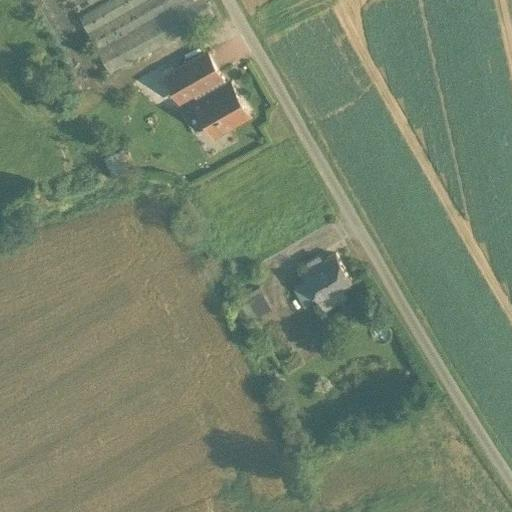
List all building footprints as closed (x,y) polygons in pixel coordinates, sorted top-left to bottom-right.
[(71,0),(77,9),(93,0),(71,0)] [(208,0),(104,0),(77,15),(110,72),(217,14),(208,0)] [(167,75),(179,96),(220,73),(208,52),(167,75)] [(249,111),(231,80),(196,100),(214,132),(249,111)] [(125,149),(107,154),(113,175),(131,170),(125,149)] [(302,277),(314,297),(348,279),(332,251),(298,270),(302,277)] [(314,297),(302,277),(290,284),(301,304),(314,297)] [(250,298),(254,305),(264,299),(260,292),(250,298)]
